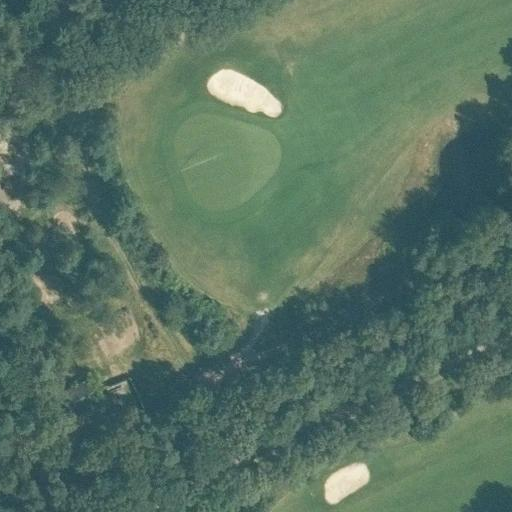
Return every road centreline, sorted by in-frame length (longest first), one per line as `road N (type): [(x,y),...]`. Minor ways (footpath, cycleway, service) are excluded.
road 1 (track): [(203,380),(118,249),(84,162),(91,105),(164,61),(187,0)]
road 2 (unknown): [(116,511),(511,332)]
road 3 (track): [(511,247),(203,380),(222,464)]
